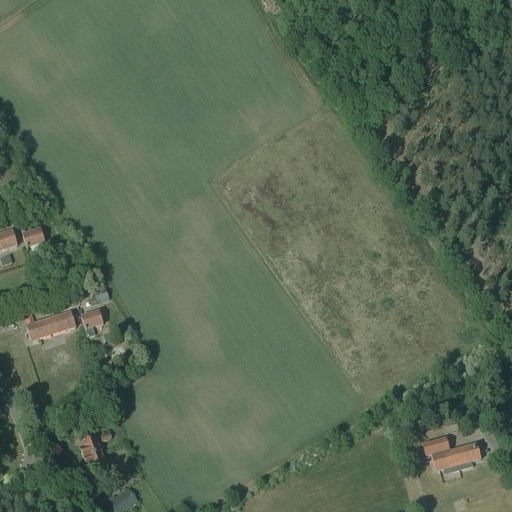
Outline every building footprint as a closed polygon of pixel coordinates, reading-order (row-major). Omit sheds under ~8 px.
[(26,250),(32,248),(44,244),(41,233),(22,238),(26,250)] [(0,238),(0,253),(17,248),(12,234),(0,238)] [(76,306),(80,305),(76,290),(71,291),(76,306)] [(86,311),(109,302),(105,290),(93,294),(95,300),(83,304),(86,311)] [(63,306),(71,304),(69,298),(62,300),(63,306)] [(34,328),(32,319),(30,314),(24,316),(28,330),(26,330),(30,344),(75,330),(71,316),(34,328)] [(100,318),(99,314),(80,320),(85,333),(87,340),(95,337),(92,330),(103,327),(103,326),(106,325),(104,317),(100,318)] [(85,424),(96,420),(93,413),(82,417),(85,424)] [(450,434),(458,432),(456,426),(449,428),(450,434)] [(102,444),(111,441),(110,435),(101,439),(102,444)] [(83,461),(101,455),(95,440),(82,445),(84,449),(79,451),(83,461)] [(448,456),(447,454),(448,453),(445,442),(422,448),(425,460),(432,458),(433,460),(431,460),(435,474),(450,470),(451,474),(472,469),(471,464),(479,461),(480,462),(476,447),(476,448),(466,450),(467,451),(458,454),(458,453),(448,456)] [(93,475),(106,470),(101,455),(83,461),(87,472),(92,471),(93,475)] [(124,465),(122,459),(119,460),(118,460),(109,463),(111,469),(112,469),(113,473),(121,470),(120,467),(124,465)] [(108,511),(125,511),(136,505),(127,492),(105,507),(108,511)]
